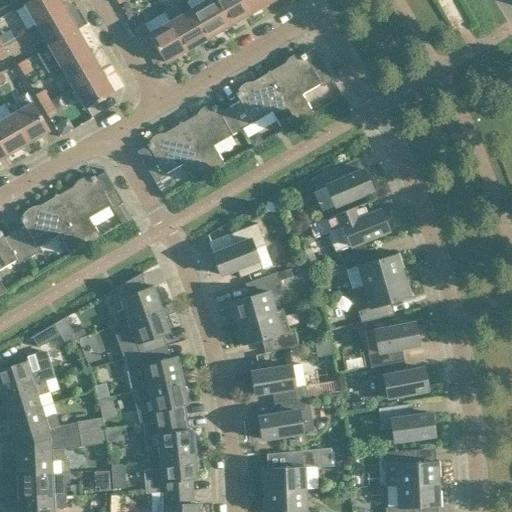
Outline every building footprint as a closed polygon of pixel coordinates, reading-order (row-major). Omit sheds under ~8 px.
[(64,9),(59,0),(30,0),(25,3),(37,24),(64,9)] [(228,26),(213,0),(208,0),(191,10),(207,38),(210,36),(221,32),(220,30),(228,26)] [(241,0),(213,0),(228,26),(231,24),(242,20),(241,18),(249,14),(241,0)] [(241,0),(249,14),(252,12),(262,8),(262,6),(270,1),(268,0),(241,0)] [(207,38),(191,10),(181,16),(175,6),(165,11),(170,22),(187,50),(190,48),(200,44),(199,42),(207,38)] [(64,9),(37,24),(49,45),(77,30),(64,9)] [(179,56),(179,55),(187,50),(170,22),(150,34),(144,23),(134,29),(152,60),(161,55),(165,62),(169,60),(179,56)] [(77,30),(49,45),(62,66),(89,51),(77,30)] [(9,56),(3,44),(0,46),(0,58),(1,61),(9,56)] [(89,51),(62,66),(74,87),(101,72),(89,51)] [(286,64),(270,73),(298,122),(313,113),(302,94),(321,83),(323,87),(333,80),(325,66),(315,72),(304,53),(301,55),(300,54),(294,55),(289,58),(286,63),(286,64)] [(26,59),(18,64),(25,76),(33,71),(26,59)] [(101,72),(74,87),(86,108),(113,93),(101,72)] [(283,130),(298,122),(270,73),(253,83),(253,82),(247,82),(242,85),(238,90),(239,91),(236,93),(238,98),(239,98),(240,101),(230,107),(243,128),(272,111),(283,130)] [(36,95),(42,106),(50,101),(44,90),(36,95)] [(56,112),(50,101),(42,106),(48,116),(56,112)] [(33,102),(12,115),(28,142),(49,130),(33,102)] [(198,115),(181,125),(210,173),(225,164),(214,145),(243,128),(230,107),(220,113),(218,109),(216,105),(212,107),(212,106),(206,106),(201,109),(197,114),(198,115)] [(0,141),(7,154),(28,142),(12,115),(0,121),(0,141)] [(194,182),(210,173),(181,125),(165,134),(164,133),(158,134),(153,137),(150,142),(150,143),(147,145),(158,163),(148,169),(156,183),(167,177),(165,174),(183,163),(194,182)] [(325,210),(354,198),(373,190),(364,169),(342,178),(337,167),(311,178),(325,210)] [(113,209),(122,203),(123,202),(115,188),(105,194),(94,175),(91,177),(90,176),(88,176),(86,177),(84,177),(81,178),(79,179),(77,181),(76,182),(74,184),(73,186),(74,187),(57,197),(85,245),(100,237),(89,218),(111,205),(113,209)] [(70,254),(85,245),(57,197),(41,207),(40,205),(33,207),(27,210),(23,216),(23,217),(20,218),(24,226),(15,232),(29,257),(40,251),(38,247),(59,235),(70,254)] [(328,217),(309,225),(314,236),(327,231),(335,252),(341,249),(350,246),(365,240),(370,238),(389,230),(381,210),(373,213),(368,201),(354,207),(328,217)] [(266,244),(265,241),(257,223),(230,234),(234,245),(212,254),(221,275),(237,268),(240,278),(272,265),(264,245),(266,244)] [(18,263),(29,257),(15,232),(5,238),(0,230),(0,294),(6,291),(0,280),(0,269),(16,260),(18,263)] [(352,290),(365,286),(402,275),(400,269),(404,267),(399,252),(398,253),(398,254),(372,261),(369,249),(342,258),(352,290)] [(117,325),(163,308),(155,286),(147,288),(142,274),(143,273),(143,272),(116,288),(124,310),(113,313),(117,325)] [(235,316),(237,323),(275,312),(269,292),(282,288),(277,272),(251,281),(255,295),(229,302),(229,301),(227,302),(232,317),(235,316)] [(361,322),(369,320),(388,316),(385,303),(410,296),(411,297),(412,296),(408,281),(404,282),(402,275),(365,286),(371,307),(358,311),(361,322)] [(117,325),(112,326),(123,359),(143,353),(166,346),(163,334),(171,331),(163,308),(117,325)] [(278,322),(275,312),(237,323),(239,330),(235,331),(240,346),(242,345),(241,344),(267,337),(271,351),(298,345),(294,329),(289,330),(286,320),(278,322)] [(68,315),(61,320),(54,324),(60,335),(67,346),(78,339),(65,318),(69,316),(68,315)] [(415,322),(395,326),(364,332),(371,366),(398,360),(396,349),(419,344),(415,322)] [(39,347),(60,335),(54,324),(30,337),(31,338),(33,337),(39,347)] [(137,391),(184,380),(178,356),(170,358),(166,346),(143,353),(146,364),(142,365),(145,376),(134,379),(137,391)] [(28,361),(0,369),(0,394),(46,381),(55,378),(46,350),(44,351),(26,356),(28,361)] [(398,360),(371,366),(377,400),(428,390),(424,367),(400,372),(398,360)] [(278,390),(280,402),(307,397),(306,386),(306,385),(305,385),(302,364),(251,372),(255,394),(278,390)] [(183,418),(181,405),(189,403),(184,380),(137,391),(139,402),(136,403),(140,425),(145,424),(159,422),(183,418)] [(338,380),(306,386),(307,397),(339,392),(338,380)] [(46,381),(0,394),(0,395),(7,417),(42,406),(53,403),(46,381)] [(101,384),(94,385),(97,398),(108,396),(106,386),(101,384)] [(309,409),(307,397),(280,402),(282,413),(258,417),(262,439),(312,431),(309,409)] [(394,441),(415,438),(435,435),(431,413),(408,416),(406,404),(386,407),(378,408),(382,430),(392,428),(394,441)] [(17,445),(52,438),(49,429),(60,426),(56,414),(46,417),(42,406),(7,417),(12,434),(14,434),(17,445)] [(77,422),(79,434),(104,430),(102,417),(77,422)] [(145,424),(144,424),(146,447),(147,447),(148,459),(196,454),(194,430),(185,431),(183,418),(159,422),(145,424)] [(106,442),(104,430),(79,434),(81,447),(106,442)] [(18,456),(16,456),(16,474),(70,472),(69,460),(64,461),(64,448),(53,449),(52,438),(17,445),(18,450),(18,456)] [(263,467),(261,467),(262,490),(264,490),(305,489),(304,467),(318,466),(331,466),(331,448),(309,450),(289,452),(289,467),(268,468),(265,468),(263,468),(263,467)] [(411,450),(391,452),(383,452),(384,464),(397,464),(398,485),(437,483),(437,476),(441,476),(440,460),(438,460),(438,461),(412,463),(411,450)] [(149,469),(144,469),(146,493),(152,493),(163,492),(191,491),(190,478),(199,477),(196,454),(148,459),(149,469)] [(123,463),(110,464),(111,473),(124,473),(123,463)] [(70,472),(16,474),(17,498),(66,496),(65,485),(70,483),(70,472)] [(398,485),(399,507),(386,507),(385,511),(413,511),(414,507),(440,505),(440,506),(442,506),(441,490),(438,491),(437,483),(398,485)] [(291,511),(319,511),(319,510),(305,510),(305,489),(264,490),(264,491),(266,491),(266,497),(262,497),(262,511),(270,511),(291,511)] [(200,511),(200,504),(191,504),(191,491),(163,492),(162,511),(200,511)] [(110,494),(109,511),(118,511),(119,494),(110,494)] [(66,496),(17,498),(17,511),(55,511),(55,508),(66,508),(66,496)]
